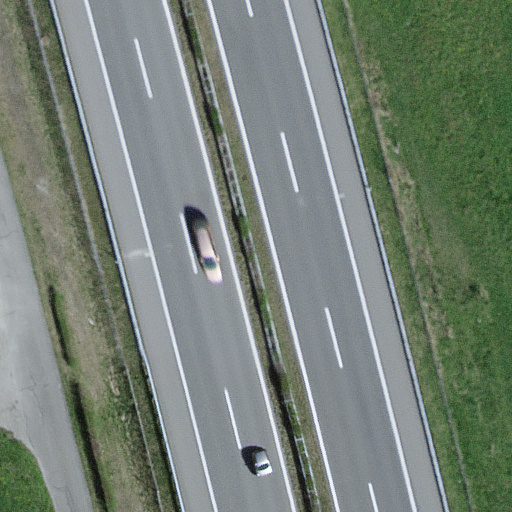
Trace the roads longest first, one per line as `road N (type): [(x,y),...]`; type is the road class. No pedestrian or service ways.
road 1 (motorway): [(124,0),(254,511)]
road 2 (motorway): [(378,511),(249,0)]
road 3 (unclassified): [(40,369),(0,213)]
road 4 (unclassified): [(74,511),(40,369)]
